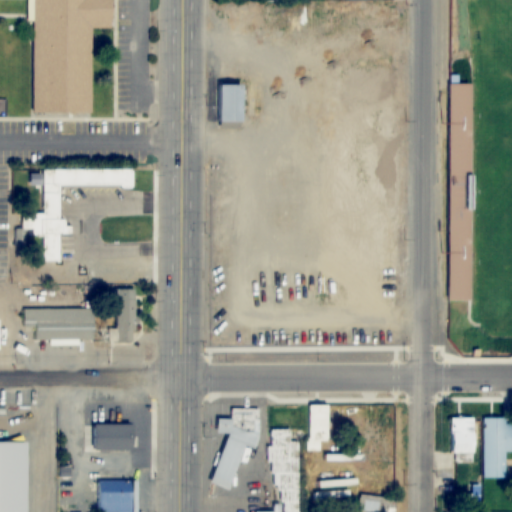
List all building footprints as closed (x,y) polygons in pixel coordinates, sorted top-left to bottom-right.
[(89,29),(107,29),(106,0),(29,0),(30,114),(89,113),(89,29)] [(215,122),(251,122),(251,114),(240,114),(240,85),(215,85),(215,122)] [(454,86),(467,86),(467,301),(448,301),(454,86)] [(56,260),(36,260),(37,167),(129,169),(129,184),(56,183),(55,218),(79,219),(79,233),(57,233),(56,260)] [(114,342),(134,342),(134,289),(114,289),(114,342)] [(21,328),(33,328),(33,338),(49,338),(49,347),(60,347),(60,354),(79,354),(79,338),(91,338),(91,309),(21,309),(21,328)] [(229,407),(257,405),(257,432),(253,447),(243,443),(227,489),(205,482),(225,435),(228,423),(229,407)] [(481,477),(503,478),(503,452),(511,452),(511,423),(503,423),(503,418),(481,417),(481,477)] [(449,454),(470,454),(468,433),(473,433),(471,418),(447,418),(449,454)] [(87,450),(128,450),(128,424),(87,424),(87,450)] [(297,511),(298,441),(289,441),(289,429),(270,429),(270,489),(279,489),(278,511),(297,511)] [(0,511),(15,511),(16,443),(0,443),(0,511)] [(96,479),(127,480),(127,511),(96,511),(96,479)] [(393,511),(393,496),(361,496),(361,511),(393,511)]
